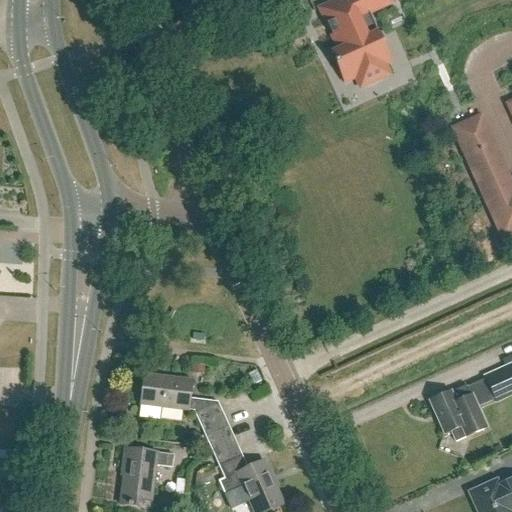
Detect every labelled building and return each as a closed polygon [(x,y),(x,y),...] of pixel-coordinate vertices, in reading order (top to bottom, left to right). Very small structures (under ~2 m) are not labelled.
[(391,0),(340,0),(338,1),(319,10),(324,20),(338,51),(330,55),(334,63),(344,84),(355,79),(360,89),(367,86),(389,76),(385,66),(391,63),(378,33),(367,38),(358,19),(369,14),(393,4),(391,0)] [(511,102),(511,103),(511,190),(484,203),(502,241),(511,236),(511,102)] [(452,130),(472,176),(497,165),(477,120),(468,124),(467,123),(466,124),(466,125),(454,130),(454,129),(452,130)] [(496,404),(511,397),(511,364),(484,377),(496,404)] [(193,366),(192,373),(203,374),(204,367),(193,366)] [(200,426),(223,415),(217,403),(189,400),(191,382),(144,376),(139,418),(159,420),(160,408),(193,412),(200,426)] [(471,397),(466,387),(451,394),(450,393),(429,402),(445,436),(451,433),(456,444),(487,429),(472,396),(471,397)] [(205,438),(228,427),(223,415),(200,426),(205,438)] [(210,449),(233,439),(228,427),(205,438),(210,449)] [(233,439),(210,449),(215,461),(239,451),(233,439)] [(172,470),(173,457),(157,455),(127,451),(121,498),(150,502),(155,468),(172,470)] [(218,468),(224,480),(218,483),(223,494),(242,486),(253,511),(269,511),(284,506),(264,462),(247,469),(242,457),(218,468)] [(510,511),(511,511),(511,481),(498,488),(496,483),(471,495),(478,511),(510,511)]
